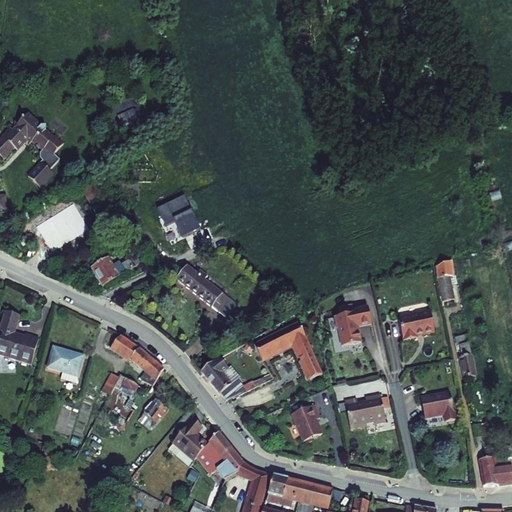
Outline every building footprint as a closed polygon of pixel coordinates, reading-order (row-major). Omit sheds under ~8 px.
[(141,127),(134,110),(117,117),(125,134),(141,127)] [(36,146),(39,149),(41,149),(43,151),(40,154),(41,159),(43,161),(41,163),(42,164),(29,177),(40,188),(53,174),(50,171),(60,160),(54,155),(64,144),(55,136),(53,138),(46,132),(46,127),(41,127),(28,115),(21,122),(15,122),(15,129),(13,131),(5,139),(3,137),(1,139),(0,140),(0,156),(4,160),(15,149),(17,151),(28,140),(32,144),(33,142),(36,144),(36,146)] [(3,137),(5,139),(13,131),(10,128),(2,137),(3,137)] [(143,152),(116,169),(117,182),(155,183),(158,175),(143,152)] [(79,188),(82,192),(90,188),(87,183),(79,188)] [(82,192),(91,206),(103,199),(95,185),(90,188),(82,192)] [(184,198),(165,207),(158,211),(166,227),(173,224),(182,242),(201,232),(184,198)] [(78,234),(81,233),(65,207),(43,220),(45,222),(32,230),(52,262),(66,254),(65,253),(60,246),(78,234)] [(83,241),(78,234),(60,246),(65,253),(83,241)] [(91,269),(103,288),(142,265),(138,259),(123,268),(119,263),(113,267),(108,259),(91,269)] [(454,277),(452,262),(436,268),(443,302),(454,300),(452,287),(450,278),(454,277)] [(226,319),(237,305),(205,281),(209,276),(201,270),(197,275),(187,267),(176,280),(226,319)] [(452,287),(458,285),(456,277),(454,277),(450,278),(452,287)] [(354,311),(353,305),(338,308),(340,318),(355,314),(354,311)] [(358,328),(372,325),(368,308),(354,311),(355,314),(340,318),(334,319),(337,331),(338,330),(342,348),(362,343),(358,328)] [(0,333),(2,334),(0,340),(0,356),(31,365),(38,341),(25,337),(24,340),(14,337),(20,317),(5,313),(0,329),(0,333)] [(431,313),(399,320),(404,342),(418,339),(417,336),(423,335),(424,336),(435,334),(431,313)] [(299,324),(254,346),(262,361),(294,345),(311,380),(323,374),(299,324)] [(139,350),(121,337),(111,349),(130,362),(131,361),(146,373),(142,381),(146,384),(153,387),(164,370),(139,350)] [(467,337),(456,339),(458,347),(460,347),(463,358),(460,359),(465,380),(476,378),(467,337)] [(244,351),(250,354),(253,350),(247,346),(244,351)] [(63,373),(61,380),(76,384),(83,359),(69,355),(69,353),(54,349),(48,369),(63,373)] [(212,363),(201,373),(220,395),(224,391),(230,400),(255,388),(253,384),(245,389),(238,380),(240,378),(231,368),(229,370),(220,358),(212,363)] [(119,379),(112,374),(102,392),(110,397),(115,388),(120,379),(119,379)] [(273,380),(271,375),(253,384),(255,388),(273,380)] [(131,397),(137,387),(122,378),(116,388),(131,397)] [(142,381),(138,388),(142,390),(146,384),(142,381)] [(220,395),(226,402),(230,400),(224,391),(220,395)] [(456,421),(450,394),(421,400),(425,419),(445,415),(446,423),(456,421)] [(375,425),(386,423),(380,396),(365,399),(366,403),(358,404),(357,400),(345,402),(351,431),(367,427),(367,424),(374,423),(375,425)] [(169,410),(156,399),(144,413),(157,424),(169,410)] [(320,419),(315,406),(292,416),(303,443),(322,435),(316,421),(320,419)] [(157,424),(144,413),(140,419),(153,429),(157,424)] [(191,424),(200,431),(203,428),(194,420),(191,424)] [(427,427),(425,420),(418,422),(419,429),(427,427)] [(197,459),(208,445),(196,436),(200,431),(191,424),(170,449),(191,467),(195,462),(194,461),(197,458),(197,459)] [(481,426),(473,427),(475,439),(483,438),(481,426)] [(243,463),(219,433),(208,445),(197,459),(211,476),(217,471),(225,482),(236,476),(243,463)] [(503,439),(508,460),(511,459),(511,453),(509,438),(503,439)] [(169,450),(190,468),(191,467),(170,449),(169,450)] [(496,468),(508,466),(507,460),(500,461),(500,458),(494,459),(496,468)] [(499,487),(511,485),(511,465),(508,466),(496,468),(492,469),(491,460),(479,462),(484,487),(499,487)] [(259,511),(270,476),(257,472),(254,483),(245,511),(259,511)] [(333,491),(274,477),(266,502),(292,508),(293,501),(329,510),(333,491)] [(341,493),(334,491),(332,498),(339,500),(341,493)] [(366,511),(368,503),(357,501),(355,511),(366,511)] [(195,503),(193,508),(202,511),(212,511),(213,510),(195,503)]
